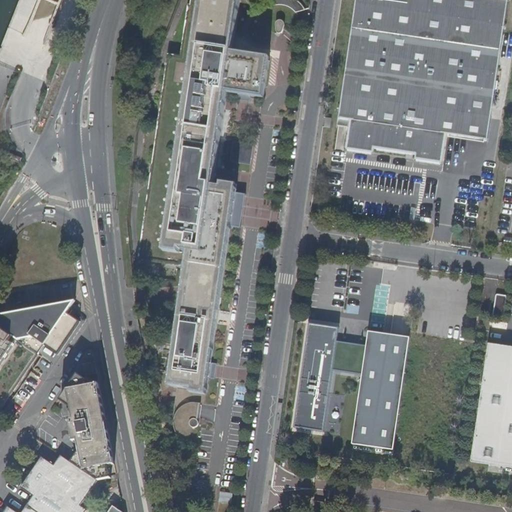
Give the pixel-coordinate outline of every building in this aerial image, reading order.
[(210,365),(230,228),(232,216),(236,188),(214,185),(227,91),(262,96),(269,56),(233,51),(239,0),(189,0),(182,56),(169,55),(141,241),(142,242),(143,242),(142,256),(186,263),(173,357),(167,356),(165,369),(171,370),(169,384),(207,390),(209,373),(210,365)] [(356,0),(352,28),(340,120),(352,122),(351,129),(348,151),(375,154),(376,150),(419,156),(419,160),(444,164),(448,135),(490,142),(502,51),(510,3),(489,0),(356,0)] [(282,31),(285,24),(285,22),(283,20),(281,19),(278,20),(276,21),(276,22),(275,24),(277,31),(278,33),(279,33),(280,33),(282,31)] [(352,122),(340,120),(339,127),(351,129),(352,122)] [(252,163),(253,148),(243,147),(242,162),(252,163)] [(232,216),(230,228),(243,230),(245,217),(232,216)] [(73,304),(0,321),(0,335),(34,359),(73,304)] [(67,316),(45,349),(58,358),(81,326),(67,316)] [(369,332),(367,346),(336,342),(338,329),(309,325),(295,428),(324,432),(333,370),(363,375),(353,444),(393,450),(409,338),(369,332)] [(0,406),(15,386),(32,362),(0,339),(0,406)] [(511,350),(489,348),(472,462),(511,467),(511,350)] [(98,374),(96,363),(85,365),(87,376),(98,374)] [(116,467),(100,385),(96,386),(81,377),(63,404),(74,412),(76,419),(71,421),(76,443),(80,442),(82,452),(74,463),(63,456),(56,466),(43,457),(21,488),(35,497),(24,511),(17,511),(9,506),(5,511),(87,511),(88,511),(81,508),(99,482),(101,482),(111,468),(116,467)] [(199,423),(198,420),(196,418),(194,418),(191,419),(190,421),(190,424),(192,425),(194,426),(196,426),(198,425),(199,423)] [(285,458),(286,450),(277,448),(276,457),(285,458)] [(204,498),(205,491),(190,489),(189,495),(204,498)] [(323,503),(313,501),(312,509),(321,510),(323,503)]
